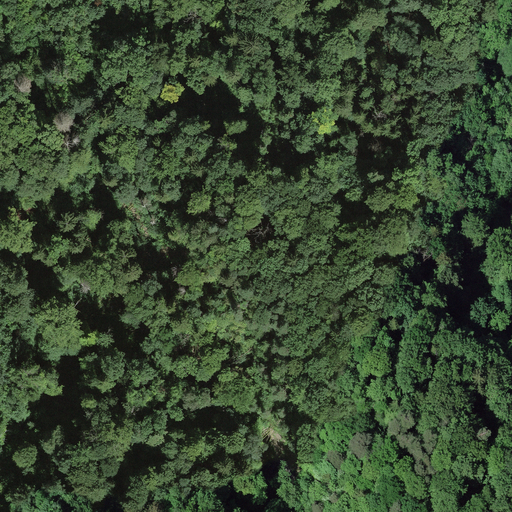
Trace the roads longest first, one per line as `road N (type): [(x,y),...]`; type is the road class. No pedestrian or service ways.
road 1 (track): [(511,211),(297,93),(281,96),(271,110),(273,132),(321,193)]
road 2 (track): [(154,0),(158,36),(99,159),(99,262)]
